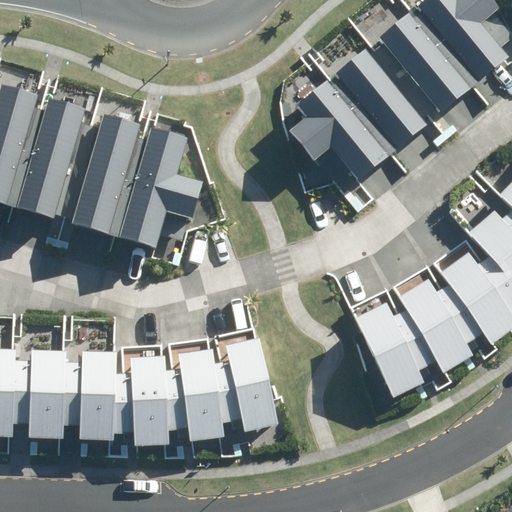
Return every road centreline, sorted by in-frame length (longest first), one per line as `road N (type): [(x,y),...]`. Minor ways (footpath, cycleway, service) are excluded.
road 1 (residential): [(511,125),(346,248),(285,269),(146,295),(0,252)]
road 2 (residential): [(247,511),(351,494),(477,439),(511,412)]
road 3 (secondary): [(250,0),(219,24),(189,32),(158,30),(118,7)]
